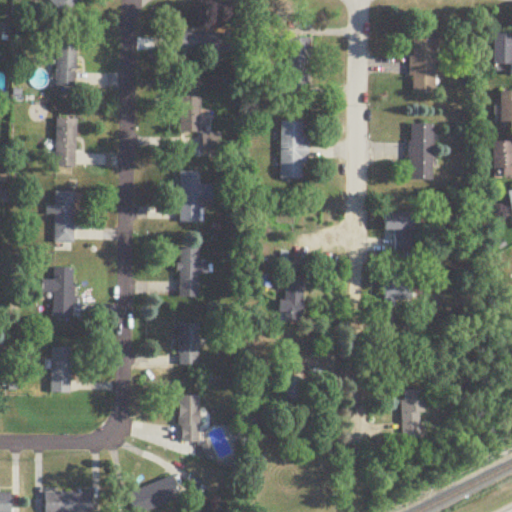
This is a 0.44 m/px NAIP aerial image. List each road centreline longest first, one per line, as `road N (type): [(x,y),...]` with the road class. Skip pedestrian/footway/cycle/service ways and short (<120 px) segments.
road 1 (residential): [(108,435),(122,394),(127,0)]
road 2 (residential): [(353,424),(355,0)]
